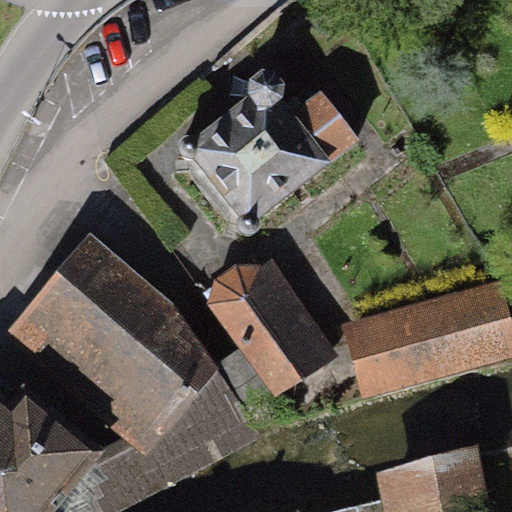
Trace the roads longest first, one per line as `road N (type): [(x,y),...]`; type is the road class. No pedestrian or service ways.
road 1 (residential): [(0,302),(85,157),(271,0)]
road 2 (primary): [(0,106),(63,0)]
